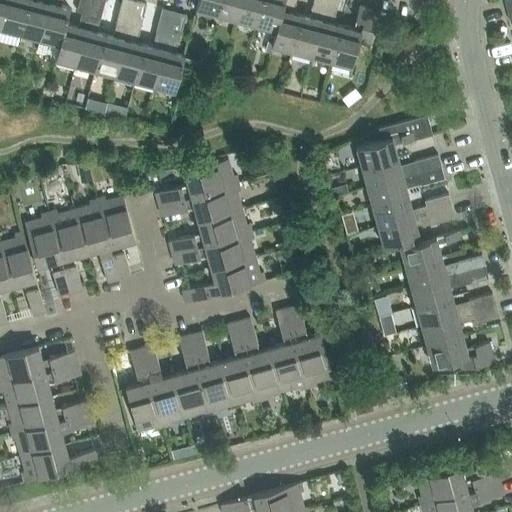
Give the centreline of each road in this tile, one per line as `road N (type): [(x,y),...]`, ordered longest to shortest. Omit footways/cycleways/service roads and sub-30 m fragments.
road 1 (tertiary): [(84,511),(511,395)]
road 2 (residential): [(511,207),(470,54),(467,0)]
road 3 (residential): [(164,286),(174,321),(280,290)]
road 4 (residential): [(120,440),(87,320)]
